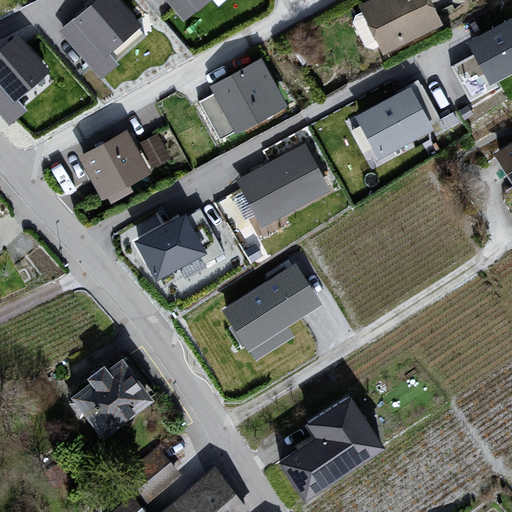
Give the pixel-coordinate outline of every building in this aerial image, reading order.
[(135,20),(116,0),(93,0),(61,29),(100,72),(112,61),(102,50),(135,20)] [(194,0),(171,0),(192,23),(204,11),(194,0)] [(429,0),(357,0),(381,49),(440,20),(429,0)] [(511,13),(466,37),(488,78),(511,65),(511,13)] [(43,64),(14,33),(0,45),(0,107),(8,116),(20,105),(10,94),(43,64)] [(259,55),(207,82),(231,129),(284,102),(259,55)] [(408,83),(355,111),(377,153),(430,124),(408,83)] [(126,126),(77,151),(99,194),(148,169),(126,126)] [(511,193),(511,133),(483,153),(511,194),(511,193)] [(304,141),(236,177),(259,221),(327,186),(304,141)] [(181,210),(133,235),(154,275),(202,250),(181,210)] [(293,260),(222,305),(255,355),(289,333),(282,322),(318,299),(293,260)] [(79,382),(61,393),(82,430),(145,399),(112,360),(96,370),(92,364),(76,376),(79,382)] [(343,396),(298,423),(306,435),(272,460),(295,498),(377,447),(343,396)] [(175,477),(151,450),(117,483),(124,495),(104,511),(240,511),(210,469),(155,511),(141,511),(139,508),(175,477)]
